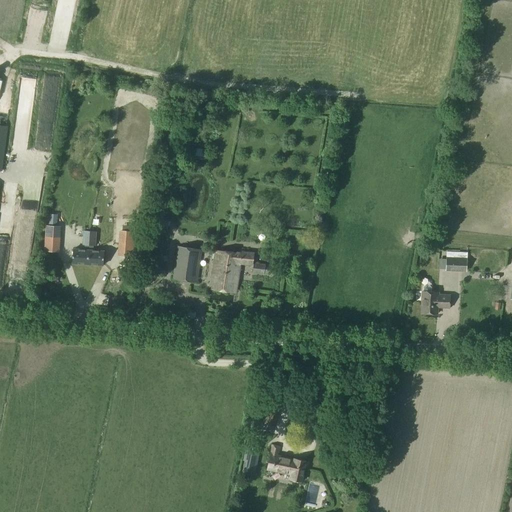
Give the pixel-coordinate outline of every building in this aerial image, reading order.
[(195,149),(193,159),(205,161),(206,151),(195,149)] [(73,249),(72,263),(88,264),(90,232),(83,231),(82,246),(84,246),(84,250),(73,249)] [(104,251),(93,250),(93,246),(95,247),(96,232),(90,232),(88,264),(103,265),(104,251)] [(132,257),(134,233),(121,232),(120,233),(119,256),(132,257)] [(45,251),(58,251),(59,241),(46,240),(45,251)] [(173,279),(196,283),(201,250),(178,246),(173,279)] [(252,266),(254,253),(215,250),(210,289),(235,292),(239,265),(252,266)] [(447,257),(446,270),(466,270),(467,258),(447,257)] [(271,266),(254,263),(252,273),(270,275),(271,266)] [(148,269),(142,275),(145,284),(154,286),(160,278),(156,270),(148,269)] [(421,313),(437,314),(437,306),(441,306),(441,307),(449,308),(450,295),(439,294),(439,292),(432,292),(432,287),(429,284),(426,284),(423,286),(423,291),(422,291),(421,313)] [(266,410),(261,430),(269,431),(270,426),(273,411),(266,410)] [(246,461),(244,469),(254,471),(260,444),(247,441),(242,461),(246,461)] [(272,446),(267,471),(268,471),(267,474),(272,475),(273,472),(289,475),(288,480),(301,482),(305,461),(300,460),(300,462),(277,457),(279,447),(272,446)]
